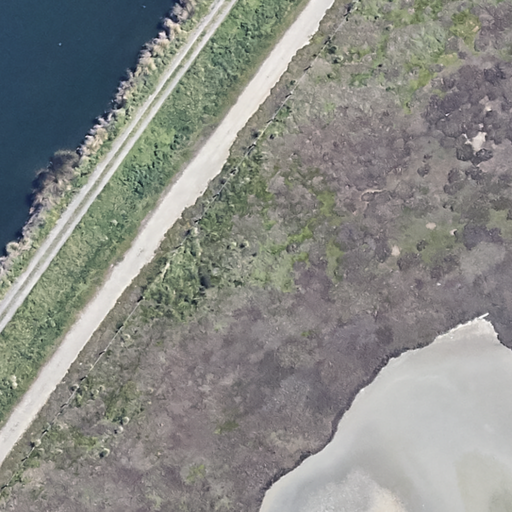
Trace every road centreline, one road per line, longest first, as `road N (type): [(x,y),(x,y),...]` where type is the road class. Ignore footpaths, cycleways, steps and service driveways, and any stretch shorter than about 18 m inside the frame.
road 1 (track): [(320,0),(0,445)]
road 2 (track): [(223,0),(0,309)]
